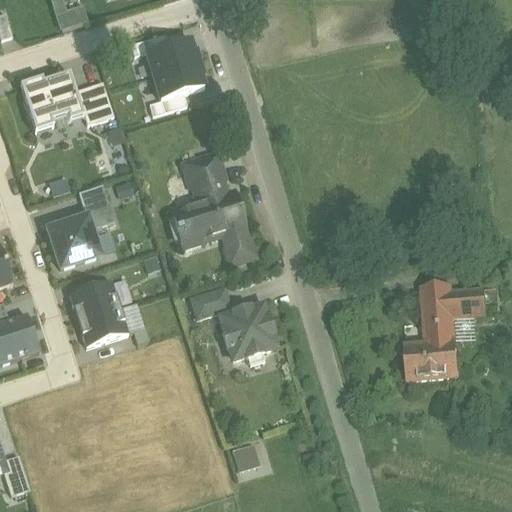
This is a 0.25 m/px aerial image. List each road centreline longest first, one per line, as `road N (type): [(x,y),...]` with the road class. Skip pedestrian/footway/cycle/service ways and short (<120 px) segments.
road 1 (unclassified): [(216,5),(370,511)]
road 2 (residential): [(0,164),(62,355),(62,372),(48,382),(0,397)]
road 3 (residential): [(216,5),(0,70)]
